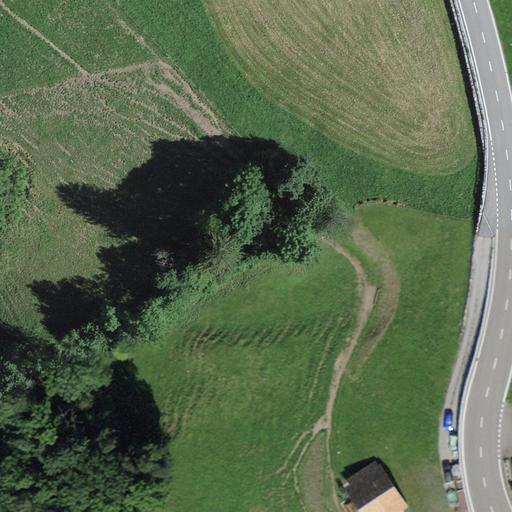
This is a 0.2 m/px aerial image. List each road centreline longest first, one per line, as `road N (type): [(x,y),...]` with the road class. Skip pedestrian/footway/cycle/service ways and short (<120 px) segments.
road 1 (tertiary): [(504,511),(488,428),(511,229)]
road 2 (tertiary): [(511,142),(481,0)]
